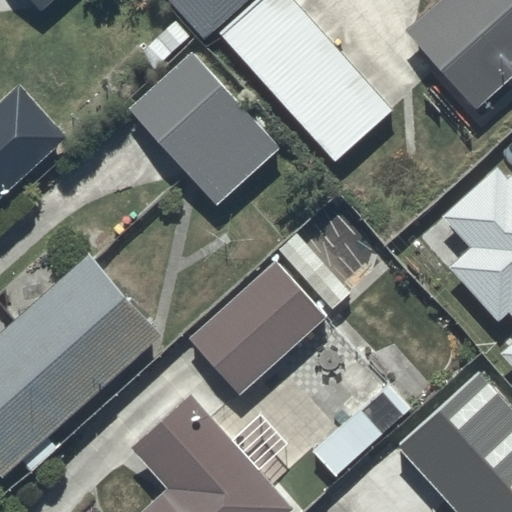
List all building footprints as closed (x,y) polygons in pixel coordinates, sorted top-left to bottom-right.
[(60,0),(26,0),(41,17),(60,0)] [(168,0),(206,43),(255,0),(168,0)] [(294,0),(263,0),(221,38),(338,169),(398,115),(294,0)] [(511,0),(449,0),(409,38),(479,113),(511,82),(511,0)] [(198,55),(132,115),(220,213),(285,155),(269,138),(276,132),(260,114),(255,119),(198,55)] [(0,207),(69,145),(21,92),(0,111),(0,207)] [(499,173),(441,222),(468,255),(447,273),(495,329),(507,319),(511,324),(511,346),(498,359),(511,374),(511,178),(507,183),(499,173)] [(300,236),(280,253),(332,315),(352,298),(300,236)] [(164,340),(92,259),(54,293),(47,285),(30,300),(37,308),(0,340),(0,478),(6,485),(26,467),(34,476),(60,453),(51,442),(164,340)] [(279,265),(191,344),(240,398),(328,320),(279,265)] [(295,511),(255,466),(258,463),(225,425),(220,429),(195,401),(133,455),(170,496),(152,511),(295,511)] [(363,413),(313,457),(336,483),(386,439),(363,413)] [(511,415),(511,414),(455,466),(497,511),(510,511),(511,511),(511,415)] [(339,511),(453,511),(454,511),(389,439),(326,497),(339,511)]
